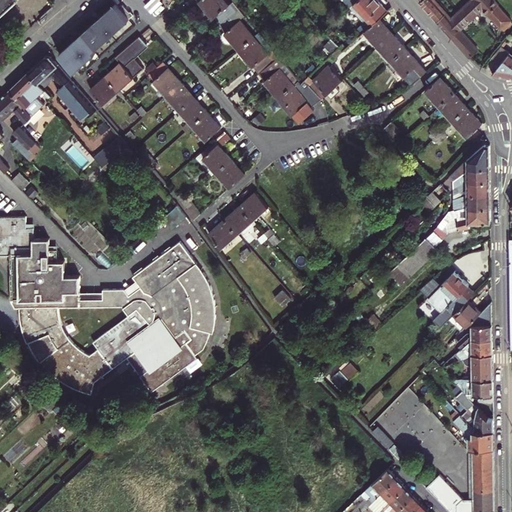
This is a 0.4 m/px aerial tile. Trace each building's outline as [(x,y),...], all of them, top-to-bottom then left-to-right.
[(0,0),(0,15),(16,0),(0,0)] [(232,0),(198,0),(218,23),(237,7),(232,0)] [(355,0),(353,2),(372,22),(379,16),(384,11),(379,6),(382,4),(377,0),(355,0)] [(419,0),(427,9),(468,55),(476,47),(459,28),(483,7),(500,26),(509,17),(494,0),(419,0)] [(116,6),(113,2),(96,18),(110,34),(132,14),(130,12),(128,12),(121,5),(116,6)] [(253,35),(238,18),(243,14),(237,7),(218,23),(224,30),(223,31),(237,48),(253,35)] [(379,16),(372,22),(363,30),(376,45),(392,31),(379,16)] [(79,33),(92,49),(110,34),(96,18),(79,33)] [(376,45),(390,60),(405,46),(392,31),(376,45)] [(73,70),(94,51),(92,49),(79,33),(57,52),(73,70)] [(253,35),(237,48),(257,72),(260,70),(277,55),(271,47),(267,51),(253,35)] [(105,75),(118,89),(142,66),(132,55),(144,44),(137,36),(113,57),(118,63),(105,75)] [(511,51),(511,52),(502,43),(492,55),(500,61),(491,72),(492,72),(511,76),(511,51)] [(405,46),(390,60),(403,75),(411,83),(426,69),(405,46)] [(53,58),(43,53),(27,69),(42,87),(48,82),(83,120),(96,109),(53,58)] [(279,66),(283,62),(277,55),(260,70),(266,77),(263,79),(277,96),(293,82),(279,66)] [(161,60),(147,74),(164,93),(179,80),(161,60)] [(297,79),(283,62),(279,66),(293,82),(297,79)] [(316,92),(321,97),(325,93),(330,98),(332,97),(337,93),(338,90),(333,85),(342,77),(328,62),(311,78),(307,82),(316,92)] [(27,69),(7,88),(19,102),(29,113),(42,100),(36,93),(42,87),(27,69)] [(105,75),(90,89),(102,103),(118,89),(105,75)] [(440,75),(425,89),(439,106),(455,92),(440,75)] [(299,82),(297,79),(293,82),(277,96),(291,113),(316,92),(307,82),(303,78),(299,82)] [(353,83),(357,88),(362,84),(357,79),(353,83)] [(164,93),(178,108),(192,95),(179,80),(164,93)] [(357,88),(363,95),(368,91),(362,84),(357,88)] [(7,88),(0,94),(0,117),(1,118),(4,116),(3,115),(8,111),(13,108),(19,102),(7,88)] [(439,106),(453,121),(468,107),(455,92),(439,106)] [(192,95),(178,108),(191,123),(205,110),(192,95)] [(19,102),(13,108),(23,119),(29,113),(19,102)] [(482,122),(468,107),(453,121),(467,137),(482,122)] [(140,113),(136,109),(128,116),(132,120),(140,113)] [(419,113),(424,119),(428,115),(423,109),(419,113)] [(205,110),(191,123),(205,139),(220,126),(205,110)] [(106,120),(96,128),(101,133),(110,125),(106,120)] [(390,120),(384,126),(393,136),(399,130),(390,120)] [(18,124),(12,130),(27,145),(33,140),(18,124)] [(429,133),(433,138),(438,134),(442,130),(436,124),(432,128),(433,129),(429,133)] [(129,128),(124,133),(130,139),(135,135),(129,128)] [(447,135),(442,130),(438,134),(443,139),(447,135)] [(194,157),(210,174),(215,170),(202,156),(218,142),(221,145),(229,138),(224,131),(194,157)] [(118,134),(92,155),(100,166),(117,152),(126,144),(118,134)] [(202,156),(215,170),(230,156),(221,145),(218,142),(202,156)] [(449,174),(453,179),(466,169),(489,164),(489,143),(484,142),(449,174)] [(148,152),(143,156),(149,162),(153,158),(148,152)] [(230,156),(215,170),(229,186),(244,172),(230,156)] [(0,167),(3,171),(8,166),(0,157),(0,167)] [(153,158),(149,162),(154,168),(158,164),(153,158)] [(453,179),(453,186),(468,178),(490,176),(489,164),(466,169),(453,179)] [(18,170),(10,178),(21,189),(28,181),(18,170)] [(453,190),(453,198),(467,192),(490,190),(490,176),(468,178),(453,186),(453,190)] [(440,182),(420,201),(429,210),(449,191),(440,182)] [(176,195),(181,200),(186,195),(181,190),(176,195)] [(267,205),(253,190),(238,204),(251,219),(267,205)] [(467,192),(453,198),(453,210),(467,203),(490,202),(490,190),(467,192)] [(201,210),(187,194),(186,195),(181,200),(186,206),(185,208),(193,217),(201,210)] [(438,224),(443,228),(446,231),(468,226),(468,221),(490,221),(490,202),(467,203),(453,210),(438,224)] [(185,216),(177,204),(151,227),(161,238),(185,216)] [(251,219),(238,204),(223,217),(237,232),(251,219)] [(33,237),(33,225),(26,225),(25,215),(0,214),(0,252),(9,253),(11,298),(15,307),(20,307),(21,319),(23,331),(27,342),(29,342),(33,352),(39,363),(40,363),(47,368),(66,383),(92,393),(95,381),(128,357),(152,391),(149,387),(160,379),(163,383),(198,357),(196,354),(204,348),(207,341),(211,332),(214,332),(215,326),(216,320),(217,309),(216,298),(213,288),(209,278),(204,270),(197,262),(181,240),(133,276),(137,280),(141,286),(129,295),(125,289),(125,288),(103,289),(103,292),(103,298),(81,298),(81,292),(81,290),(79,290),(79,274),(64,274),(65,259),(56,259),(57,247),(48,247),(48,237),(33,237)] [(237,232),(223,217),(207,231),(221,246),(237,232)] [(438,224),(433,229),(438,234),(443,228),(438,224)] [(269,227),(263,232),(267,237),(276,247),(281,241),(269,227)] [(433,229),(389,270),(400,282),(437,248),(434,245),(441,238),(438,234),(433,229)] [(263,232),(257,237),(261,242),(267,237),(263,232)] [(433,275),(420,287),(449,316),(468,297),(473,291),(466,284),(467,282),(455,269),(441,283),(433,275)] [(125,289),(129,295),(141,286),(137,280),(125,289)] [(287,290),(279,296),(288,306),(295,299),(287,290)] [(468,297),(449,316),(447,318),(460,331),(470,321),(481,310),(468,297)] [(440,366),(453,353),(471,336),(492,336),(491,300),(481,310),(470,321),(470,332),(465,332),(434,360),(436,362),(440,366)] [(357,308),(353,304),(348,308),(361,323),(373,313),(357,308)] [(373,313),(361,323),(369,333),(381,322),(373,313)] [(458,359),(465,355),(471,352),(492,353),(492,336),(471,336),(453,353),(458,359)] [(450,377),(492,377),(492,353),(471,352),(465,355),(465,374),(463,374),(462,369),(443,369),(450,377)] [(421,371),(424,374),(436,362),(434,360),(433,359),(421,371)] [(492,377),(450,377),(462,389),(472,400),(472,393),(481,393),(481,400),(493,401),(492,377)] [(160,379),(149,387),(152,391),(163,383),(160,379)] [(488,417),(472,400),(462,389),(458,393),(465,400),(463,402),(475,414),(476,429),(493,430),(493,417),(488,417)] [(493,417),(493,401),(481,400),(481,393),(472,393),(472,400),(488,417),(493,417)] [(456,408),(446,397),(442,401),(452,412),(456,408)] [(472,511),(494,511),(494,447),(494,439),(493,430),(476,429),(456,408),(452,412),(449,415),(453,419),(453,420),(467,435),(468,447),(471,447),(472,497),(472,511)] [(69,427),(62,434),(66,438),(73,431),(69,427)] [(389,447),(424,484),(429,479),(394,443),(389,447)] [(361,511),(369,504),(397,477),(388,467),(360,494),(364,498),(349,511),(361,511)] [(439,473),(426,486),(451,511),(472,511),(472,497),(463,497),(439,473)] [(375,511),(378,511),(386,505),(406,485),(397,477),(369,504),(375,511)] [(396,511),(414,494),(406,485),(386,505),(390,510),(388,511),(396,511)] [(415,511),(424,504),(414,494),(396,511),(415,511)]
